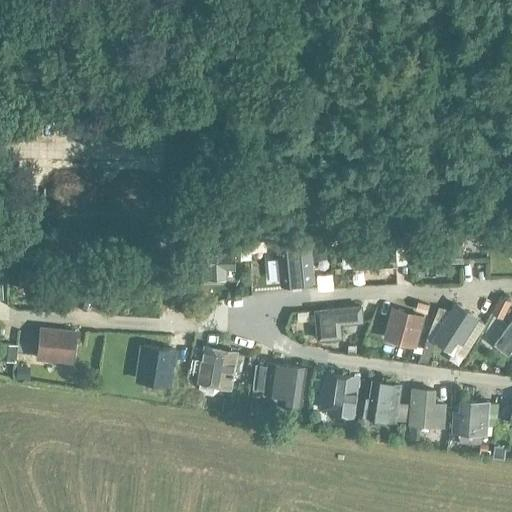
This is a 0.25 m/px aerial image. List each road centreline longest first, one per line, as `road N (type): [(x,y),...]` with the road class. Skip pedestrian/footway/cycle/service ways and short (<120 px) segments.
road 1 (residential): [(235,326),(296,355),(511,383)]
road 2 (residential): [(511,290),(299,298),(259,308),(235,326)]
road 3 (residential): [(235,326),(9,317)]
